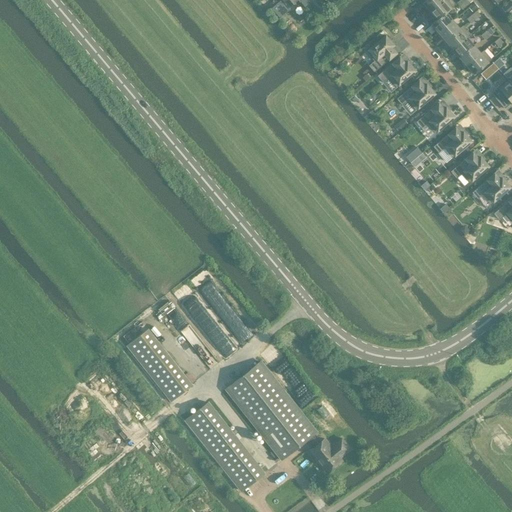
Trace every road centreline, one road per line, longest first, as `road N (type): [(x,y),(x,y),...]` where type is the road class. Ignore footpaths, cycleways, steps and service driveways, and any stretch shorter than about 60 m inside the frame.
road 1 (secondary): [(511,301),(433,354),(380,356),(348,342),(283,277),(51,0)]
road 2 (unclassified): [(330,511),(511,382)]
road 3 (residential): [(392,14),(498,141)]
road 4 (track): [(48,511),(170,407)]
